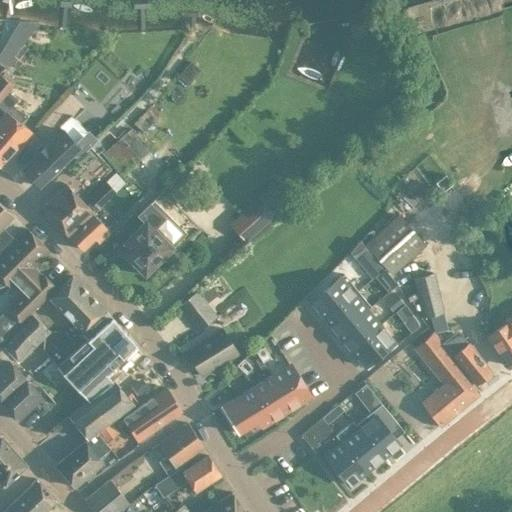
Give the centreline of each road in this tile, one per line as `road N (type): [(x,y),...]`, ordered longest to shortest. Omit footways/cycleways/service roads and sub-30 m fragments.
road 1 (residential): [(233,459),(160,350),(0,182)]
road 2 (residential): [(295,306),(345,374),(233,459)]
road 3 (residential): [(351,511),(511,385)]
road 4 (residential): [(87,511),(0,412)]
